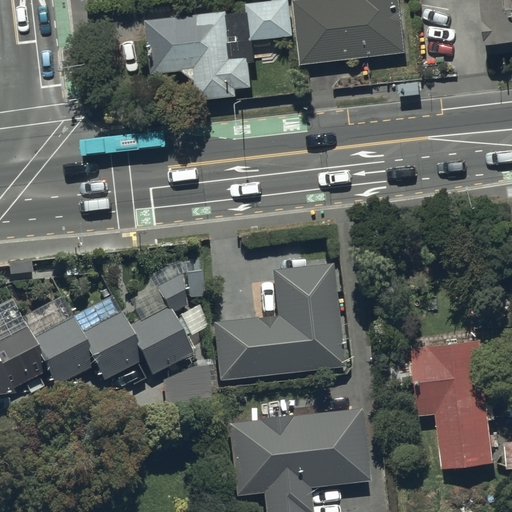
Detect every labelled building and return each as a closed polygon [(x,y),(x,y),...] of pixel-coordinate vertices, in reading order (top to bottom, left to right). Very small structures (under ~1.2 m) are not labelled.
[(267,0),(247,3),(252,40),(295,34),(290,0),(267,0)] [(407,52),(401,0),(294,0),(302,63),(407,52)] [(511,7),(507,8),(505,0),(482,0),(487,43),(495,42),(496,53),(511,51),(511,7)] [(250,56),(234,58),(228,10),(147,19),(153,72),(195,68),(199,99),(238,94),(237,87),(253,86),(250,56)] [(219,381),(344,367),(333,263),(271,270),(276,315),(213,322),(219,381)] [(0,394),(14,393),(11,389),(47,371),(55,387),(95,365),(103,381),(143,360),(150,375),(195,354),(172,312),(186,305),(182,274),(156,287),(166,307),(129,325),(121,311),(81,332),(73,316),(33,337),(25,322),(0,332),(0,394)] [(443,469),(495,463),(482,340),(414,347),(421,416),(438,414),(443,469)] [(208,361),(162,380),(165,407),(212,403),(208,361)] [(312,511),(310,488),(370,482),(363,409),(213,424),(220,498),(264,493),(265,511),(312,511)]
